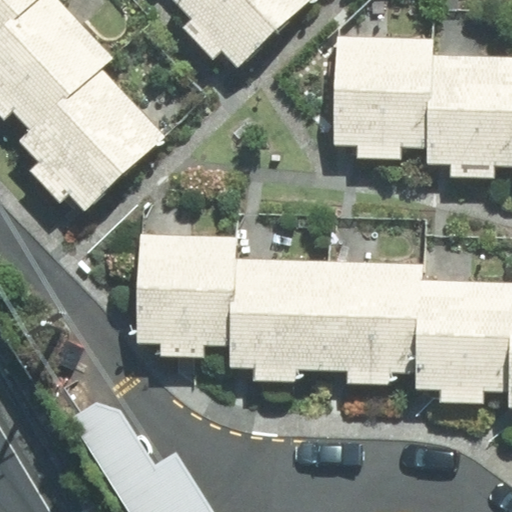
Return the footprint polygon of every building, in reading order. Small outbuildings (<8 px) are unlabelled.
[(182,131),(69,0),(0,0),(0,112),(86,213),(182,131)] [(316,0),(176,0),(236,68),(316,0)] [(511,65),(340,46),(327,163),(511,184),(511,65)] [(422,256),(140,232),(129,365),(511,396),(511,293),(419,286),(422,256)] [(112,392),(63,419),(121,511),(206,511),(172,456),(157,466),(112,392)]
